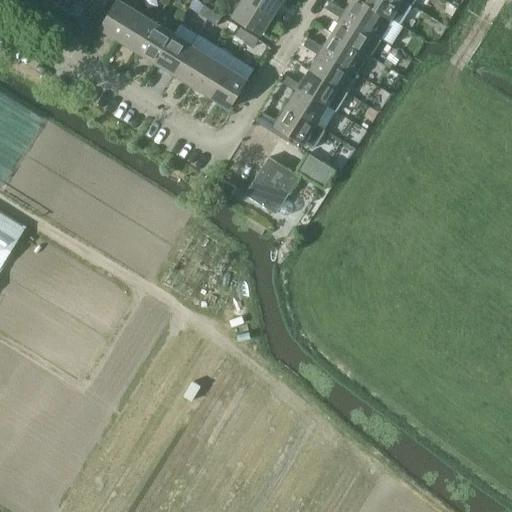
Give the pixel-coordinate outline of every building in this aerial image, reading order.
[(105,4),(97,0),(96,0),(91,9),(99,13),(105,4)] [(119,40),(137,11),(119,0),(118,0),(100,29),(119,40)] [(273,15),(248,0),(241,0),(232,15),(262,33),(273,15)] [(282,0),(248,0),(273,15),(282,0)] [(338,6),(334,13),(341,18),(343,14),(372,32),(382,38),(393,20),(383,14),(361,0),(351,0),(345,11),(338,6)] [(383,14),(393,20),(400,25),(412,6),(402,0),(361,0),(383,14)] [(334,13),(338,6),(331,1),(326,9),(334,13)] [(208,19),(213,10),(204,5),(199,13),(208,19)] [(213,10),(208,19),(218,24),(223,16),(213,10)] [(137,11),(119,40),(138,52),(156,22),(137,11)] [(332,32),(369,55),(371,56),(382,38),(372,32),(343,14),(341,18),(332,32)] [(156,22),(138,52),(156,63),(174,34),(156,22)] [(245,41),(249,34),(241,28),(236,36),(245,41)] [(316,42),(311,50),(318,54),(320,51),(349,69),(350,68),(358,73),(369,55),(332,32),(323,47),(316,42)] [(174,34),(156,63),(174,74),(192,45),(174,34)] [(249,34),(245,41),(254,47),(259,40),(249,34)] [(311,50),(316,42),(308,38),(304,46),(311,50)] [(192,45),(174,74),(192,85),(210,56),(192,45)] [(320,51),(318,54),(309,69),(339,87),(339,86),(348,91),(358,74),(358,73),(350,68),(349,69),(320,51)] [(210,56),(192,85),(210,97),(229,67),(210,56)] [(229,67),(210,97),(229,108),(247,79),(229,67)] [(294,79),(289,87),(296,91),(298,88),(327,106),(327,105),(336,111),(348,91),(339,86),(339,87),(309,69),(301,83),(294,79)] [(289,87),(294,79),(286,74),(281,82),(289,87)] [(298,88),(296,91),(287,106),(316,124),(317,123),(327,106),(298,88)] [(291,135),(304,143),(311,147),(324,127),(317,123),(316,124),(287,106),(278,121),(263,111),(256,122),(287,141),(291,135)] [(298,171),(324,187),(335,170),(309,154),(298,171)] [(289,201),(284,201),(300,176),(269,157),(246,195),(276,214),(279,209),(281,213),(284,215),(288,215),(292,213),(293,210),(294,206),(292,203),(289,201)] [(229,198),(236,187),(219,177),(212,188),(229,198)]
